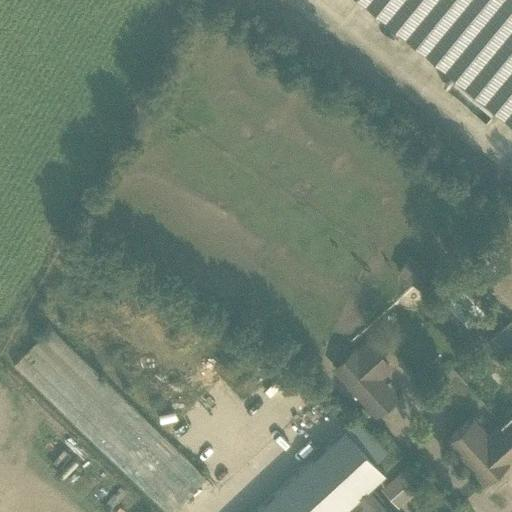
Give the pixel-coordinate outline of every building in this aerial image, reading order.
[(511,0),(365,0),(511,116),(511,0)] [(441,279),(410,255),(397,272),(428,296),(441,279)] [(511,357),(511,321),(510,320),(485,343),(504,365),(511,357)] [(397,397),(381,378),(393,367),(368,338),(355,350),(354,348),(331,368),(374,417),(397,397)] [(111,441),(122,428),(111,418),(117,403),(125,410),(124,412),(129,416),(125,426),(153,436),(161,443),(164,433),(152,423),(138,418),(142,407),(125,402),(111,389),(104,408),(102,410),(109,416),(101,425),(82,418),(80,425),(92,435),(111,441)] [(511,412),(501,423),(511,435),(511,412)] [(484,483),(511,457),(511,435),(501,423),(488,435),(472,417),(446,441),(484,483)] [(338,511),(345,506),(368,484),(383,469),(344,427),(252,511),(338,511)] [(456,457),(449,450),(443,455),(450,462),(456,457)] [(394,511),(368,484),(345,506),(350,511),(394,511)]
